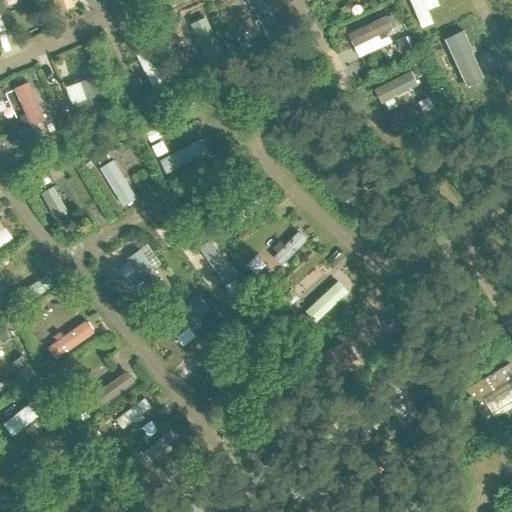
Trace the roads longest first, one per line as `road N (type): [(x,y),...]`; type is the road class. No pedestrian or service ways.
road 1 (unknown): [(511,324),(463,242),(423,260),(367,246),(313,216),(256,151),(307,55),(308,33),(292,0)]
road 2 (unknown): [(0,169),(14,198),(268,511)]
road 3 (unknown): [(139,0),(0,67)]
